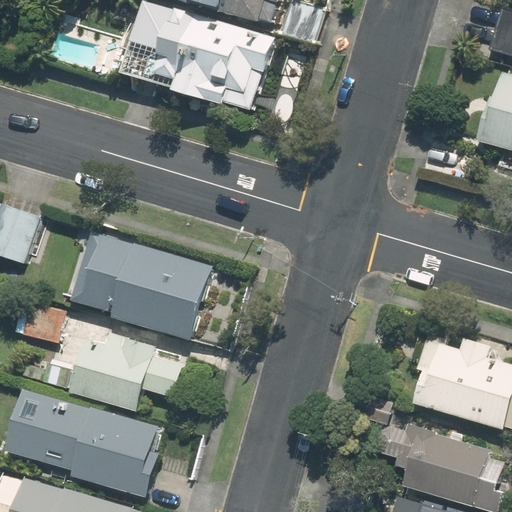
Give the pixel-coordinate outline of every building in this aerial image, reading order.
[(185,0),(279,28),(287,0),(185,0)] [(327,11),(293,0),(282,34),(316,45),(327,11)] [(280,41),(159,5),(137,77),(258,113),(280,41)] [(511,21),(506,20),(497,51),(511,54),(511,21)] [(511,75),(508,75),(492,142),(511,146),(511,75)] [(46,217),(5,205),(0,221),(0,259),(30,269),(46,217)] [(76,309),(199,343),(220,270),(96,236),(76,309)] [(70,314),(42,305),(32,336),(60,346),(70,314)] [(79,393),(174,420),(192,355),(97,328),(79,393)] [(511,357),(434,336),(417,398),(511,425),(511,357)] [(12,464),(155,500),(172,430),(29,395),(12,464)] [(511,451),(415,425),(412,434),(392,428),(385,451),(406,457),(398,485),(496,511),(508,511),(511,499),(511,451)] [(0,508),(0,511),(147,511),(10,473),(0,508)] [(389,511),(437,511),(393,500),(389,511)]
